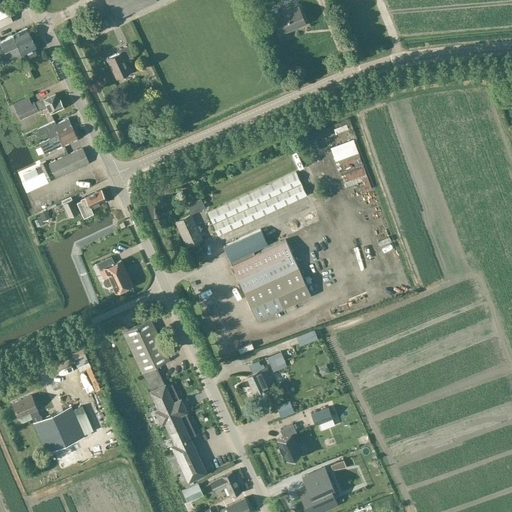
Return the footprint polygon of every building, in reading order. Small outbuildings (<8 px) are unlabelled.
[(106,0),(115,18),(154,0),(106,0)] [(289,27),(304,21),(298,6),(274,16),(281,32),(290,29),(289,27)] [(0,26),(12,21),(6,7),(0,10),(0,26)] [(0,39),(0,57),(3,65),(23,56),(25,58),(27,59),(35,56),(36,53),(34,49),(36,48),(26,28),(0,40),(0,39)] [(126,61),(133,58),(127,45),(121,48),(122,51),(106,59),(111,71),(112,70),(116,78),(131,71),(126,61)] [(50,113),(63,107),(59,98),(57,99),(55,93),(43,98),(35,102),(39,110),(47,106),(50,113)] [(34,102),(31,103),(28,97),(8,106),(11,112),(16,110),(20,119),(38,111),(34,102)] [(57,135),(72,127),(68,118),(56,123),(54,121),(37,128),(40,135),(47,132),(50,138),(57,135)] [(346,126),(333,130),(334,135),(347,131),(346,126)] [(57,135),(50,138),(39,143),(44,154),(77,138),(72,127),(57,135)] [(353,139),(330,147),(336,164),(359,156),(353,139)] [(55,178),(89,163),(82,148),(48,163),(55,178)] [(50,171),(45,161),(39,164),(44,174),(50,171)] [(344,189),(361,183),(359,178),(365,176),(363,167),(343,174),(346,182),(342,184),(344,189)] [(35,168),(23,174),(26,181),(38,175),(35,168)] [(207,212),(218,235),(306,195),(295,172),(207,212)] [(359,179),(363,191),(370,189),(366,176),(359,179)] [(105,200),(100,189),(81,198),(81,200),(76,202),(83,217),(93,212),(90,207),(105,200)] [(70,197),(61,201),(68,217),(78,213),(70,197)] [(191,213),(205,207),(201,198),(187,205),(191,213)] [(50,218),(46,209),(38,213),(43,222),(50,218)] [(189,214),(176,221),(185,240),(187,246),(199,240),(201,240),(198,232),(200,231),(200,229),(199,226),(195,227),(189,214)] [(253,254),(253,253),(252,251),(267,244),(260,229),(223,246),(230,261),(246,253),(248,257),(231,264),(255,319),(310,295),(286,240),(253,254)] [(115,292),(132,284),(121,260),(114,263),(111,256),(96,263),(100,271),(104,269),(107,276),(104,277),(104,280),(106,285),(109,286),(112,285),(115,292)] [(391,279),(394,287),(402,284),(399,275),(391,279)] [(141,371),(155,365),(169,359),(150,318),(136,325),(134,323),(130,325),(131,327),(123,331),(141,371)] [(310,322),(295,326),(297,332),(312,327),(310,322)] [(160,375),(155,365),(141,371),(146,381),(160,375)] [(264,367),(260,369),(247,375),(255,392),(268,386),(268,385),(273,383),(270,376),(268,377),(264,367)] [(161,423),(164,421),(184,412),(186,411),(180,399),(178,399),(171,385),(166,387),(164,384),(160,375),(146,381),(150,391),(158,408),(155,410),(161,423)] [(30,395),(12,403),(18,417),(20,422),(31,417),(34,422),(47,452),(84,436),(70,405),(41,418),(37,409),(30,395)] [(327,407),(311,413),(315,425),(319,423),(332,418),(327,407)] [(195,435),(184,412),(164,421),(175,444),(171,445),(175,453),(167,457),(174,473),(183,469),(188,480),(205,472),(189,438),(195,435)] [(286,460),(286,461),(301,454),(300,453),(291,434),(296,431),(292,423),(279,429),(283,437),(276,440),(277,440),(280,447),(279,448),(279,447),(278,448),(280,452),(281,454),(282,454),(283,453),(286,460)] [(230,496),(240,491),(232,473),(230,472),(221,476),(210,482),(214,490),(225,484),(230,496)] [(309,488),(301,492),(309,511),(312,511),(328,505),(324,496),(332,492),(325,474),(307,482),(309,488)] [(197,483),(182,490),(178,492),(183,503),(202,494),(197,483)] [(249,511),(250,511),(243,497),(225,506),(228,511),(249,511)]
